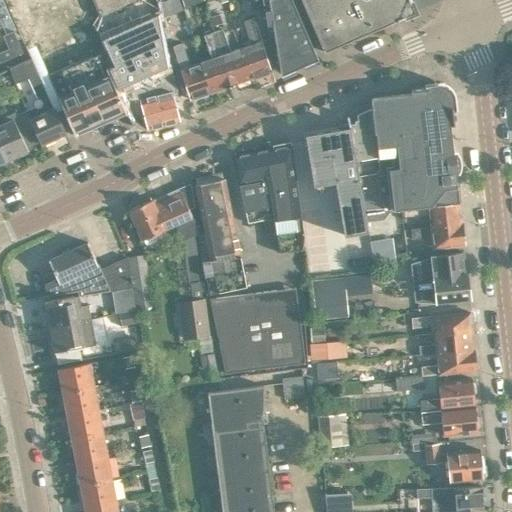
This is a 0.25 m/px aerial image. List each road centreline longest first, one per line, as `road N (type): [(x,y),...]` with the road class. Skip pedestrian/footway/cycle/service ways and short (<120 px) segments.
road 1 (tertiary): [(0,236),(104,188),(167,147),(468,22)]
road 2 (residential): [(511,384),(481,69),(468,22)]
road 3 (residential): [(37,511),(0,343)]
